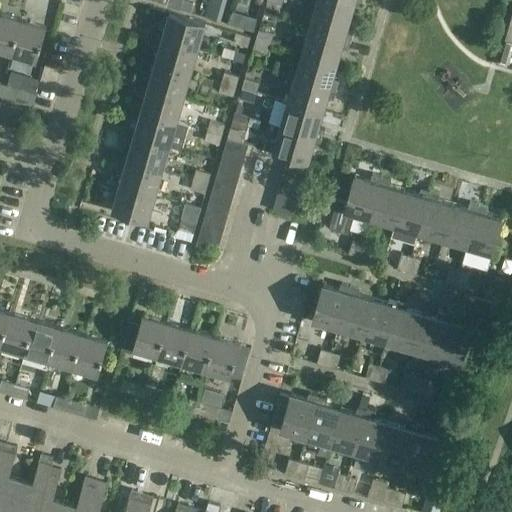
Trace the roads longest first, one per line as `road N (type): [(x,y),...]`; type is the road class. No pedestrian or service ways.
road 1 (residential): [(227,288),(29,231),(50,162)]
road 2 (residential): [(225,473),(0,404)]
road 3 (residential): [(225,473),(274,302),(227,288)]
road 4 (residential): [(50,162),(97,0)]
road 5 (residential): [(227,288),(266,153)]
road 6 (residential): [(359,511),(225,473)]
